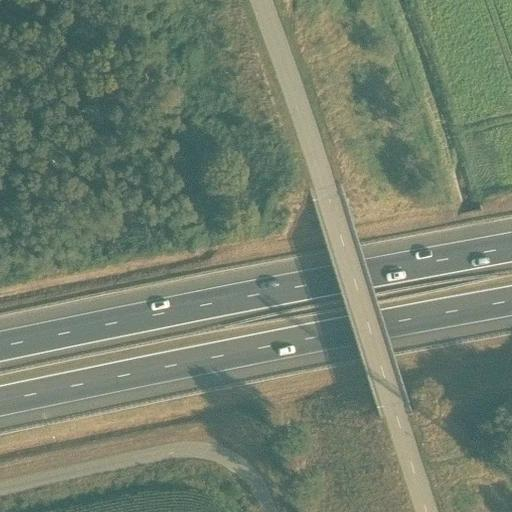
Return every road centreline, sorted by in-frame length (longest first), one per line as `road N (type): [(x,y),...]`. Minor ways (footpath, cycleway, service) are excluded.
road 1 (unclassified): [(424,511),(328,198),(257,0)]
road 2 (motorway): [(0,404),(511,302)]
road 3 (motorway): [(511,251),(0,350)]
road 4 (unclassified): [(268,511),(240,464),(208,450),(176,449),(0,493)]
